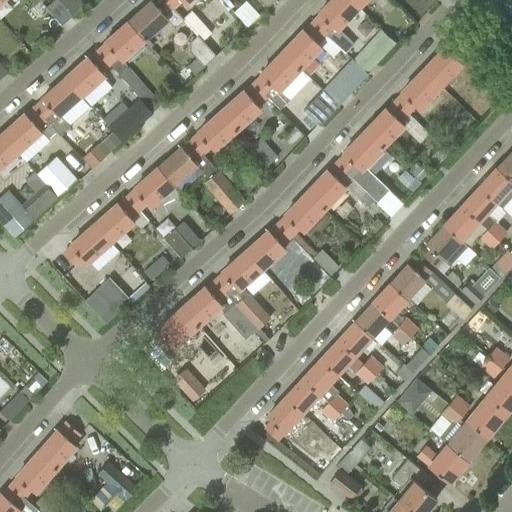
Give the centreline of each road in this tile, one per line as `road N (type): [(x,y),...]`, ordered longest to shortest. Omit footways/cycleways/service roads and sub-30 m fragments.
road 1 (residential): [(90,367),(462,0)]
road 2 (residential): [(189,465),(511,117)]
road 3 (residential): [(0,278),(278,0)]
road 4 (residential): [(0,112),(117,0)]
road 5 (residential): [(189,465),(90,367)]
road 6 (residential): [(0,457),(90,367)]
road 7 (residential): [(90,367),(0,278)]
